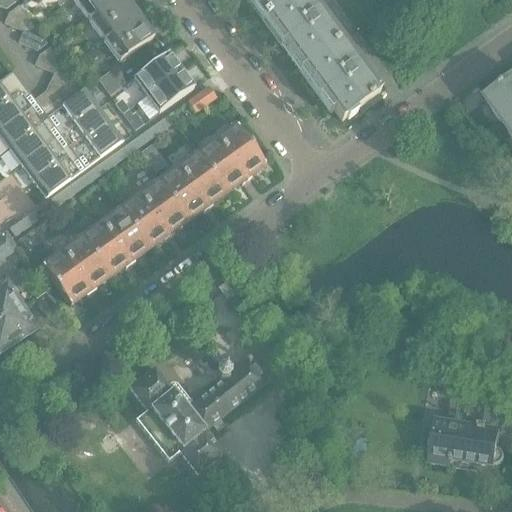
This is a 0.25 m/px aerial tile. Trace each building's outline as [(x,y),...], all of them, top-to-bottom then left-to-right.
[(15,4),(11,0),(0,0),(0,8),(5,12),(15,4)] [(74,0),(73,1),(88,22),(117,0),(74,0)] [(138,17),(125,0),(117,0),(88,22),(103,43),(138,17)] [(243,0),(260,22),(289,0),(243,0)] [(318,14),(314,8),(308,0),(289,0),(260,22),(298,74),(340,43),(324,22),(326,21),(323,17),(320,13),(318,14)] [(33,28),(26,20),(18,9),(9,16),(4,26),(12,30),(24,35),(33,28)] [(120,65),(155,39),(138,17),(103,43),(120,65)] [(47,46),(35,31),(33,28),(24,35),(19,45),(37,54),(47,46)] [(356,65),(352,59),(340,43),(298,74),(326,112),(330,109),(341,124),(358,111),(361,115),(382,100),(362,73),(363,72),(360,68),(357,64),(356,65)] [(40,59),(36,68),(54,77),(54,75),(63,68),(51,51),(40,59)] [(167,56),(133,82),(145,99),(180,73),(167,56)] [(55,77),(52,85),(65,91),(72,101),(82,94),(65,70),(63,68),(54,75),(54,77),(55,77)] [(180,73),(145,99),(158,116),(193,91),(180,73)] [(13,74),(0,83),(0,140),(45,201),(123,143),(85,92),(82,94),(72,101),(47,120),(46,120),(13,74)] [(511,82),(485,102),(511,139),(511,82)] [(47,96),(36,103),(47,120),(72,101),(65,91),(52,85),(51,87),(47,96)] [(208,90),(187,105),(194,115),(216,100),(208,90)] [(114,107),(121,116),(127,112),(128,112),(121,102),(114,107)] [(127,112),(121,116),(134,134),(143,127),(134,116),(131,118),(127,112)] [(172,115),(9,231),(10,232),(15,239),(138,152),(178,124),(172,115)] [(249,179),(264,168),(236,129),(198,157),(225,196),(240,185),(242,188),(251,181),(249,179)] [(151,147),(140,155),(147,165),(158,157),(151,147)] [(210,207),(225,196),(198,157),(158,185),(186,224),(201,213),(202,215),(203,215),(212,209),(210,207)] [(171,235),(186,224),(158,185),(119,213),(147,252),(162,241),(164,243),(172,237),(173,237),(171,235)] [(75,214),(70,207),(62,213),(68,220),(75,214)] [(133,262),(147,252),(119,213),(79,241),(108,280),(123,269),(125,271),(134,265),(133,262)] [(68,228),(62,219),(53,225),(59,235),(68,228)] [(0,261),(16,251),(5,235),(0,237),(0,261)] [(94,291),(108,280),(79,241),(41,269),(69,308),(84,297),(86,299),(95,293),(94,291)] [(35,300),(45,294),(39,286),(30,292),(35,300)] [(0,323),(20,310),(5,288),(0,291),(0,323)] [(59,315),(46,297),(45,294),(35,300),(49,322),(59,315)] [(431,332),(448,311),(427,295),(411,316),(431,332)] [(0,355),(35,333),(21,311),(20,310),(0,323),(0,355)] [(254,368),(253,369),(248,363),(231,377),(226,371),(221,371),(218,374),(217,379),(221,384),(206,396),(196,405),(193,407),(176,385),(171,385),(167,388),(154,372),(129,392),(146,413),(133,423),(167,466),(180,456),(197,477),(223,456),(205,434),(213,428),(217,433),(224,428),(219,422),(266,385),(261,380),(262,380),(262,373),(259,371),(254,368)] [(190,398),(196,405),(206,396),(201,389),(190,398)] [(496,433),(502,399),(476,395),(470,429),(436,423),(429,464),(451,468),(452,463),(453,464),(454,461),(494,468),(494,466),(498,465),(500,464),(502,463),(503,460),(504,457),(503,455),(502,452),(500,451),(497,449),(500,434),(496,433)]
